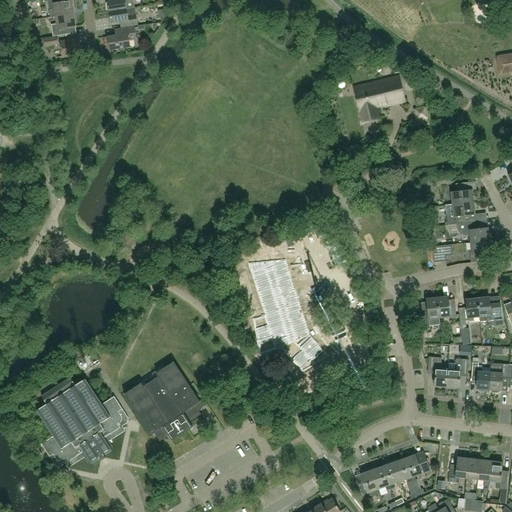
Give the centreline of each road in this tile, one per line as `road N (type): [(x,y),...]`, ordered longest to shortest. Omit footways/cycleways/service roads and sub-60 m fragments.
road 1 (unclassified): [(511,121),(326,0)]
road 2 (unclassified): [(269,511),(357,441),(412,419)]
road 3 (residential): [(412,419),(398,284)]
road 4 (residential): [(398,284),(365,270),(337,200),(323,188)]
